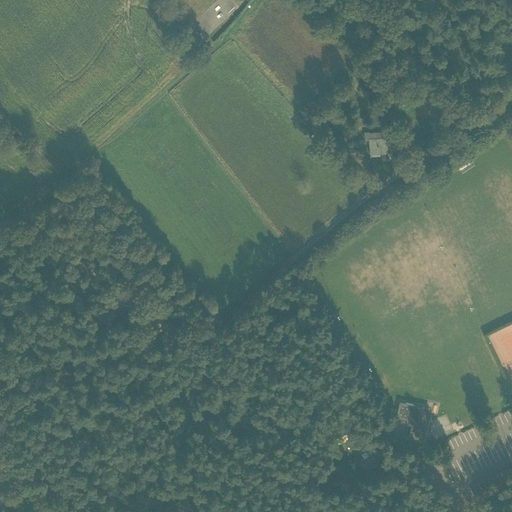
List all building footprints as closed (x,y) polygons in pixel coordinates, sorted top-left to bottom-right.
[(415,104),(416,109),(417,119),(432,117),(430,103),(415,104)] [(305,125),(301,129),(306,134),(310,131),(305,125)] [(369,139),(369,144),(370,154),(385,153),(384,138),(369,139)] [(140,317),(148,331),(162,323),(154,309),(140,317)] [(427,415),(423,409),(424,409),(424,408),(423,408),(423,407),(422,407),(421,408),(413,406),(414,405),(399,402),(396,416),(397,417),(396,421),(404,422),(405,419),(410,420),(412,422),(408,437),(423,440),(426,425),(425,425),(427,417),(428,417),(428,416),(428,415),(427,415)] [(378,465),(372,456),(371,454),(363,460),(369,470),(378,465)]
